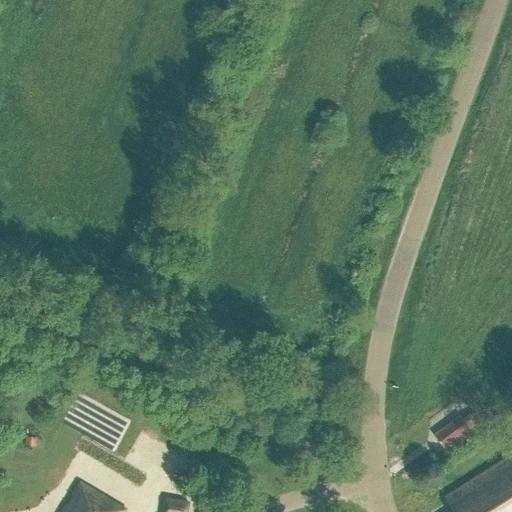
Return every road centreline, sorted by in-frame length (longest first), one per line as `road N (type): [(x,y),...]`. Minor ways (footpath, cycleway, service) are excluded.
road 1 (tertiary): [(381,511),(373,488),(374,380),(388,294),(494,0)]
road 2 (track): [(373,488),(0,316)]
